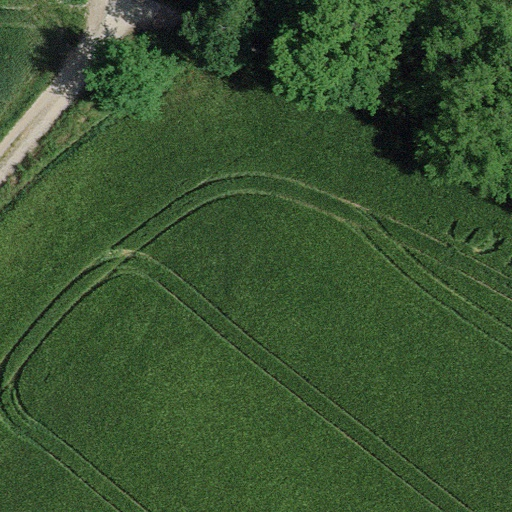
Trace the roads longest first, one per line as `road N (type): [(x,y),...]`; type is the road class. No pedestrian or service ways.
road 1 (track): [(511,153),(367,84),(113,3)]
road 2 (track): [(112,0),(105,40),(0,170)]
